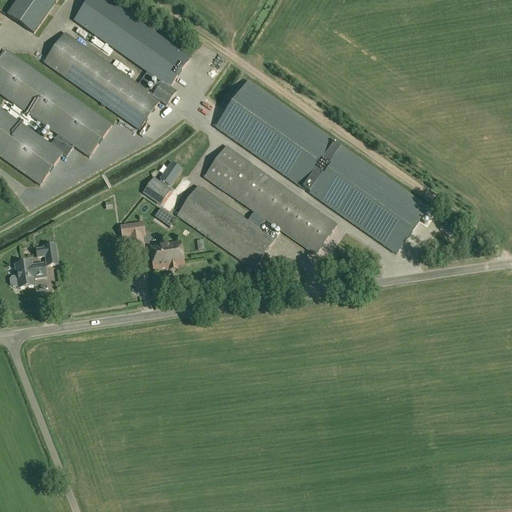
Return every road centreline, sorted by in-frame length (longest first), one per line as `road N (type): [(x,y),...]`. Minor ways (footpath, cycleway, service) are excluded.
road 1 (unclassified): [(7,337),(511,264)]
road 2 (track): [(511,259),(149,0)]
road 3 (unclassified): [(76,511),(7,337)]
